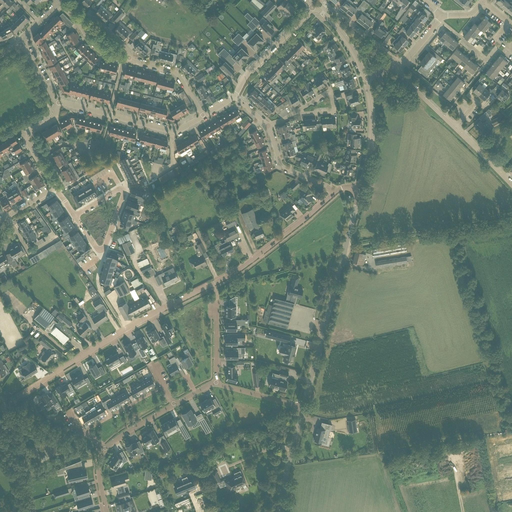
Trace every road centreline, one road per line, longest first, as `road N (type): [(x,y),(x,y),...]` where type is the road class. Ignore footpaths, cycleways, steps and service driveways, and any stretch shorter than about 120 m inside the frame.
road 1 (residential): [(14,511),(21,471),(5,405),(125,329)]
road 2 (residential): [(125,329),(229,276),(333,194)]
road 3 (tertiary): [(303,407),(355,189)]
road 4 (track): [(511,216),(345,244)]
road 5 (residential): [(6,217),(51,189),(26,137),(51,119),(58,101)]
road 6 (residential): [(58,101),(169,130),(202,115)]
road 7 (residential): [(234,96),(313,5)]
